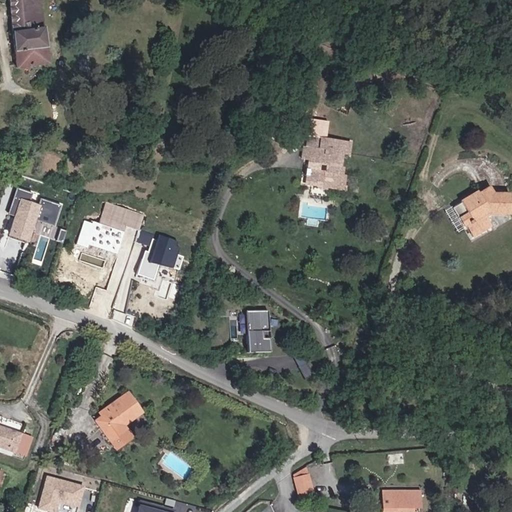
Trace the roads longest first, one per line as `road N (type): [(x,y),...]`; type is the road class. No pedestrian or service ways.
road 1 (unclassified): [(319,448),(305,414),(0,290)]
road 2 (unknown): [(511,381),(468,357),(406,297),(409,254),(448,173)]
road 3 (unclassified): [(319,448),(348,433),(511,435)]
